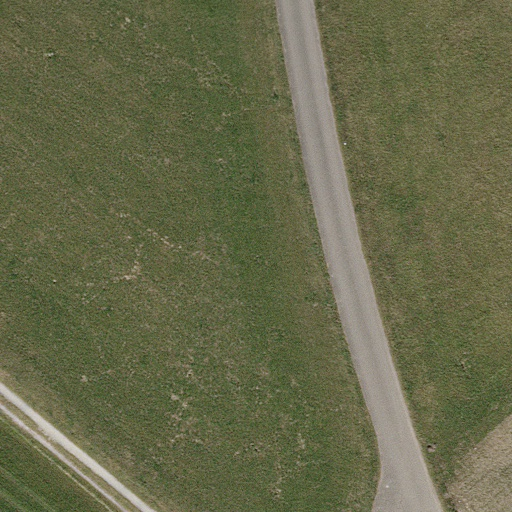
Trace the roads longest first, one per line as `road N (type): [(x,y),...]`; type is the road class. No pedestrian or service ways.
road 1 (track): [(422,511),(368,347),(294,0)]
road 2 (track): [(141,511),(0,392)]
